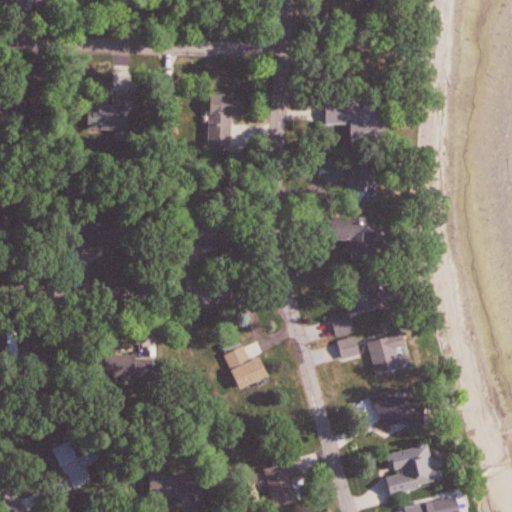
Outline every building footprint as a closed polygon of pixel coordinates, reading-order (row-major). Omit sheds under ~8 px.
[(380,0),(380,29),(361,29),(361,0),(380,0)] [(366,60),(376,65),(382,55),(372,49),(366,60)] [(208,141),(210,111),(209,111),(211,90),(244,91),(242,114),(233,113),(231,142),(208,141)] [(9,104),(21,114),(29,104),(17,94),(9,104)] [(325,102),(349,103),(381,104),(382,146),(352,147),(351,120),(325,121),(325,102)] [(91,129),(131,129),(131,105),(91,105),(91,129)] [(319,154),(343,155),(342,176),(318,175),(319,154)] [(356,158),(377,159),(375,198),(354,197),(354,198),(347,198),(349,172),(355,172),(356,158)] [(0,208),(0,242),(16,242),(16,208),(0,208)] [(350,236),(331,236),(330,213),(366,212),(366,218),(372,218),(373,255),(350,255),(350,236)] [(191,230),(191,224),(201,225),(201,218),(232,219),(231,238),(232,238),(232,245),(213,244),(213,241),(202,240),(201,250),(194,249),(190,249),(184,249),(184,230),(191,230)] [(129,246),(129,220),(95,220),(95,223),(81,223),(81,246),(129,246)] [(349,282),(373,276),(378,289),(381,300),(352,309),(349,298),(353,297),(349,282)] [(330,312),(348,307),(355,328),(337,334),(330,312)] [(366,338),(402,329),(411,364),(376,374),(366,338)] [(337,338),(355,333),(360,351),(342,356),(337,338)] [(243,342),(250,358),(259,354),(268,372),(239,386),(230,366),(224,352),(224,351),(221,343),(238,336),(241,343),(243,342)] [(369,394),(389,388),(390,393),(425,394),(424,421),(397,420),(386,423),(369,394)] [(385,473),(396,470),(394,463),(390,464),(386,451),(427,439),(431,452),(427,453),(429,461),(430,465),(437,463),(440,476),(433,478),(434,480),(390,492),(385,473)] [(97,480),(82,441),(59,450),(74,489),(97,480)] [(298,498),(274,505),(263,466),(279,462),(277,458),(298,452),(304,473),(291,477),(298,498)] [(153,475),(153,501),(189,501),(189,475),(153,475)] [(420,507),(421,511),(472,511),(469,497),(420,507)] [(386,511),(403,507),(403,505),(431,498),(434,511),(386,511)]
